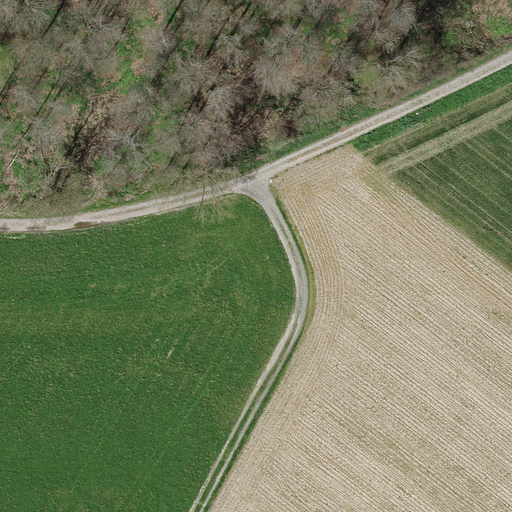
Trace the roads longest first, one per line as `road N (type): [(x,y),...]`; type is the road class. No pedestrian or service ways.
road 1 (track): [(251,193),(287,242),(301,307),(199,511)]
road 2 (track): [(251,193),(511,71)]
road 3 (track): [(0,223),(251,193)]
